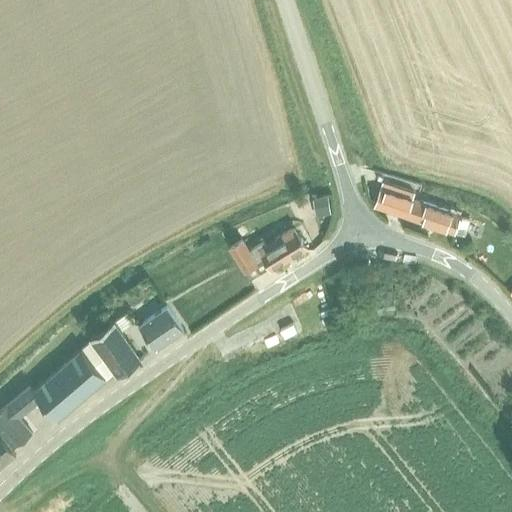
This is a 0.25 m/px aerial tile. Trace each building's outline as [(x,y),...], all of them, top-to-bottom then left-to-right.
[(381,182),(373,206),(407,218),(455,234),(455,233),(465,236),(470,220),(461,217),(461,215),(414,199),(415,194),(381,182)] [(330,214),(328,196),(317,197),(319,215),(330,214)] [(292,229),(276,240),(279,244),(270,250),(265,242),(250,251),(242,238),(229,246),(244,271),(268,256),(274,266),(306,246),(297,233),(295,234),(292,229)] [(375,298),(359,301),(362,318),(378,315),(375,298)] [(142,322),(138,325),(155,350),(184,330),(167,305),(142,322)] [(91,338),(102,353),(114,371),(117,376),(141,359),(124,333),(134,326),(126,316),(117,323),(115,321),(91,338)] [(114,371),(102,353),(92,361),(82,349),(34,390),(30,386),(0,410),(0,422),(4,427),(0,430),(0,467),(17,454),(12,448),(17,444),(18,444),(32,433),(19,416),(41,399),(58,419),(114,371)]
